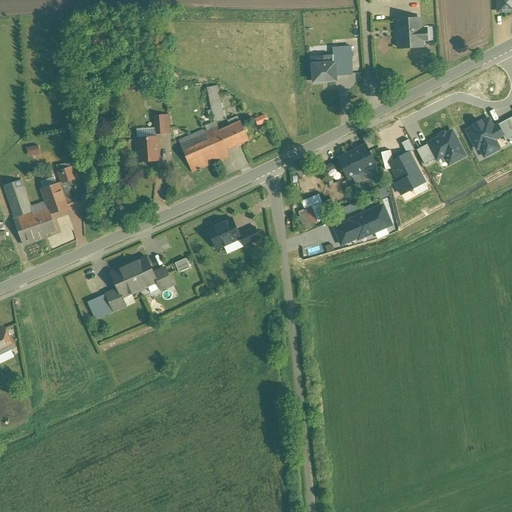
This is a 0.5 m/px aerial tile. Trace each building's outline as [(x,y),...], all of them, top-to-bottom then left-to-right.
[(511,13),(511,9),(511,0),(493,0),(495,15),(511,13)] [(424,16),(396,19),(398,50),(426,47),(425,39),(433,38),(431,26),(426,26),(424,16)] [(336,58),(311,60),(313,81),(338,79),(337,75),(352,74),(350,46),(335,47),(336,58)] [(129,90),(138,90),(138,78),(128,79),(129,90)] [(220,87),(202,91),(210,125),(228,120),(220,87)] [(171,113),(156,114),(157,133),(172,133),(171,113)] [(267,113),(256,118),(259,126),(271,121),(267,113)] [(502,135),(497,125),(493,127),(489,119),(481,123),(480,121),(474,125),(475,127),(467,131),(477,149),(479,148),(484,157),(494,152),(491,145),(492,141),(502,135)] [(511,137),(511,124),(509,119),(497,125),(502,135),(506,141),(511,137)] [(184,143),(197,173),(233,157),(231,152),(256,141),(248,122),(225,132),(222,126),(184,143)] [(454,162),(465,156),(452,131),(428,144),(436,159),(437,160),(450,153),(454,162)] [(166,163),(164,137),(143,139),(145,165),(166,163)] [(409,152),(409,153),(414,150),(409,139),(402,143),(407,153),(409,152)] [(52,146),(55,166),(83,161),(80,141),(52,146)] [(376,165),(366,144),(337,159),(348,180),(362,173),(376,166),(376,165)] [(436,159),(428,144),(417,150),(425,165),(436,159)] [(40,145),(28,147),(29,155),(41,153),(40,145)] [(389,163),(393,161),(390,150),(381,152),(385,170),(392,168),(389,163)] [(402,195),(425,182),(409,153),(409,152),(407,153),(393,161),(389,163),(392,168),(399,181),(396,183),(402,195)] [(326,165),(330,174),(340,170),(336,160),(326,165)] [(63,183),(78,177),(74,165),(58,171),(63,183)] [(379,173),(376,166),(362,173),(365,180),(379,173)] [(18,221),(37,214),(25,181),(6,188),(18,221)] [(64,183),(47,190),(57,215),(74,208),(74,206),(65,186),(64,183)] [(79,184),(65,186),(74,206),(81,204),(79,184)] [(312,224),(338,214),(336,210),(327,213),(323,202),(306,209),(312,224)] [(358,239),(391,225),(383,206),(350,220),(351,221),(358,237),(358,239)] [(18,221),(28,246),(61,234),(52,208),(37,214),(18,221)] [(237,218),(209,232),(219,252),(241,241),(245,248),(262,239),(257,227),(245,233),(237,218)] [(358,237),(351,221),(334,229),(341,245),(358,237)] [(188,257),(176,262),(181,272),(192,267),(188,257)] [(148,261),(129,270),(141,294),(141,295),(164,285),(166,291),(180,285),(172,268),(166,270),(165,267),(153,273),(148,261)] [(129,270),(128,266),(111,274),(118,290),(110,294),(119,312),(134,305),(131,299),(141,294),(129,270)] [(0,329),(0,354),(16,347),(7,326),(0,329)]
